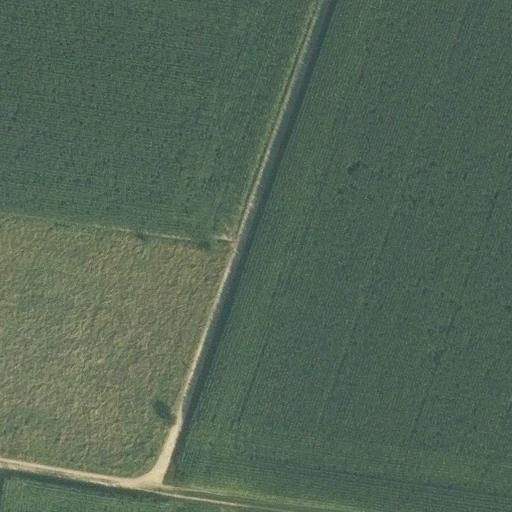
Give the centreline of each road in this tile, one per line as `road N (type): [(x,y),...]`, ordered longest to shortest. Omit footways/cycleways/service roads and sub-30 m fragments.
road 1 (track): [(149,487),(324,0)]
road 2 (track): [(149,487),(309,511)]
road 3 (track): [(0,466),(149,487)]
